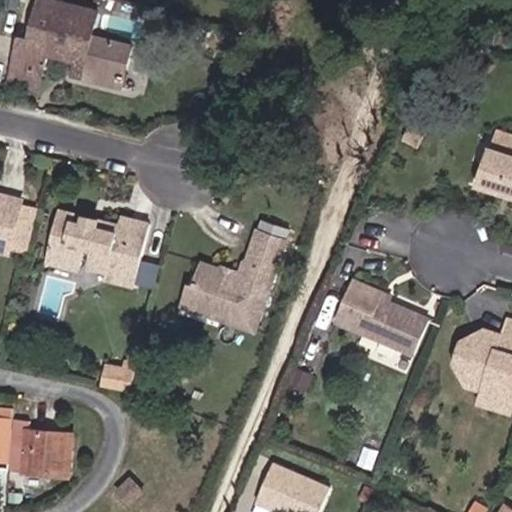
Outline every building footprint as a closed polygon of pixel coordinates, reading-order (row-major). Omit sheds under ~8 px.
[(103,13),(83,9),(45,1),(36,42),(23,39),(14,77),(45,84),(50,65),(53,52),(74,57),(72,62),(85,64),(84,72),(81,84),(124,92),(133,52),(98,44),(101,21),(103,13)] [(53,52),(50,65),(84,72),(85,64),(72,62),(74,57),(53,52)] [(511,156),(511,139),(502,136),(497,152),(511,156)] [(511,156),(497,152),(496,152),(484,190),(511,198),(511,156)] [(22,209),(24,203),(0,197),(0,253),(10,256),(11,251),(22,209)] [(28,255),(39,214),(22,209),(11,251),(28,255)] [(121,232),(100,227),(98,234),(87,231),(76,229),(78,219),(60,214),(48,258),(80,267),(85,249),(92,250),(89,257),(111,264),(108,275),(107,281),(136,290),(154,227),(124,220),(121,232)] [(89,225),(87,231),(98,234),(100,227),(89,225)] [(205,267),(198,296),(206,309),(224,314),(221,323),(263,333),(287,241),(256,233),(244,278),(205,267)] [(87,268),(108,275),(111,264),(89,257),(87,268)] [(375,298),(377,290),(347,280),(334,315),(415,345),(424,315),(375,298)] [(193,315),(221,323),(224,314),(206,309),(198,296),(193,315)] [(507,334),(489,329),(491,338),(483,340),(481,333),(462,341),(456,362),(467,382),(492,389),(504,392),(511,386),(511,319),(507,334)] [(132,399),(135,382),(107,376),(104,394),(117,397),(132,399)] [(511,408),(511,386),(504,392),(492,389),(489,403),(511,408)] [(23,447),(7,445),(6,462),(4,475),(64,478),(68,434),(26,431),(23,447)] [(0,461),(6,462),(7,445),(8,438),(0,436),(0,461)] [(284,511),(320,511),(332,486),(274,462),(258,501),(284,511)] [(137,481),(120,497),(136,511),(152,496),(137,481)]
